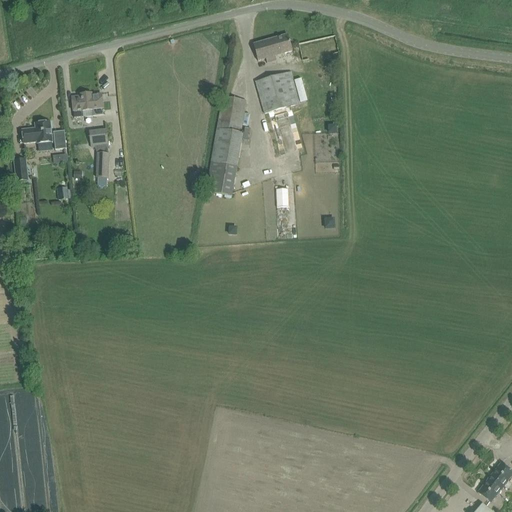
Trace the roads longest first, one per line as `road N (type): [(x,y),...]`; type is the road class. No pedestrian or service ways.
road 1 (unclassified): [(0,75),(290,5),(349,15),(437,48),(511,59)]
road 2 (unclassified): [(423,511),(511,399)]
